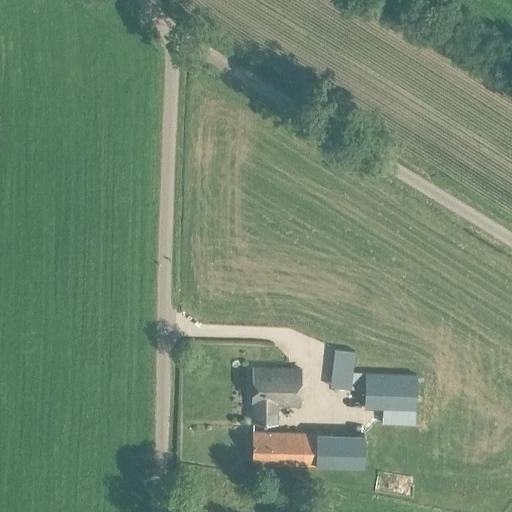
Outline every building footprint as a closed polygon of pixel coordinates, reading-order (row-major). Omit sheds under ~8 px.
[(336,350),(332,378),(352,381),(353,374),(356,353),(336,350)] [(254,369),(254,405),(253,421),(278,422),(278,405),(300,406),(301,370),(254,369)] [(366,374),(366,390),(365,409),(417,411),(418,376),(366,374)] [(317,463),(318,432),(254,431),(253,462),(317,463)] [(318,432),(317,463),(364,465),(365,433),(318,432)]
